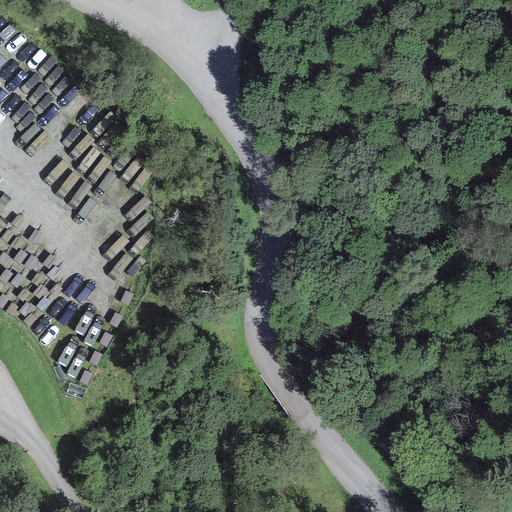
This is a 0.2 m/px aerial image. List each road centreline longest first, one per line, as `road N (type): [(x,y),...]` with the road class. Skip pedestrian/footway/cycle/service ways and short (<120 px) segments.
road 1 (track): [(386,511),(270,361),(260,317),(272,206),(201,58),(158,23),(78,0)]
road 2 (track): [(77,511),(0,383)]
